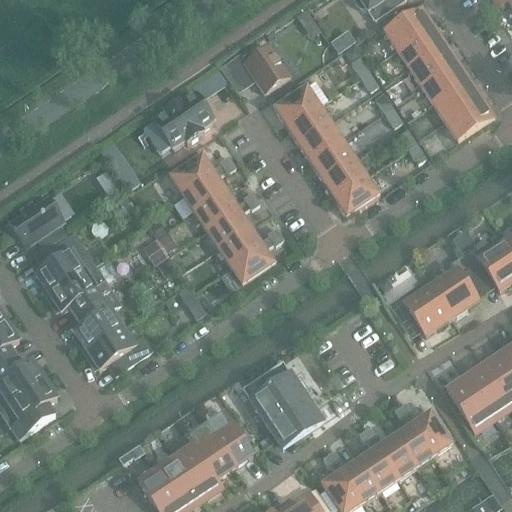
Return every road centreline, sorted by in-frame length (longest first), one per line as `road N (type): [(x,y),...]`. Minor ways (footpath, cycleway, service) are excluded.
road 1 (residential): [(511,310),(218,511)]
road 2 (residential): [(337,250),(97,415)]
road 3 (residential): [(0,145),(121,58),(183,30),(214,0)]
road 4 (residential): [(511,130),(337,250)]
road 5 (residential): [(97,415),(0,266)]
road 6 (residential): [(337,250),(247,120)]
road 7 (residential): [(511,108),(439,0)]
